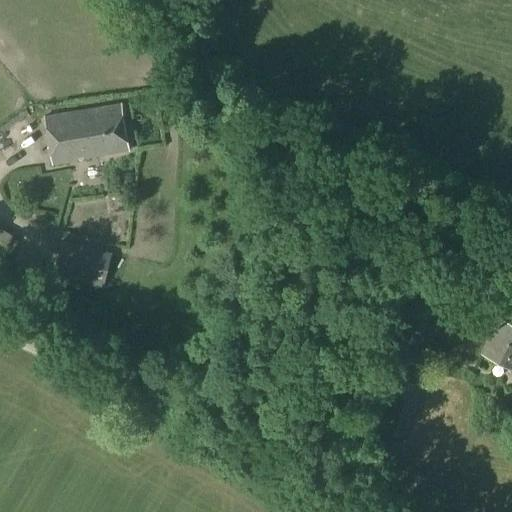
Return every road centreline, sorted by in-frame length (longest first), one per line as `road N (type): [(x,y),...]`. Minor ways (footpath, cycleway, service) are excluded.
road 1 (unclassified): [(332,511),(0,328)]
road 2 (track): [(401,240),(511,302)]
